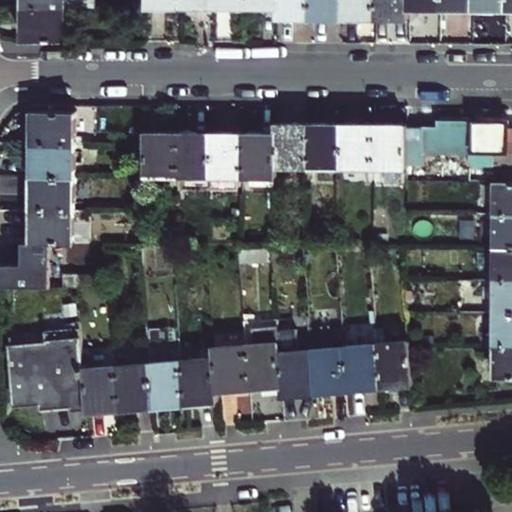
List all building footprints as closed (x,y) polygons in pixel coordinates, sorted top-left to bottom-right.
[(278,0),(279,7),(279,17),(293,17),(311,18),(311,0),(278,0)] [(311,0),(311,18),(326,18),(344,18),(343,0),(311,0)] [(343,0),(344,18),(359,18),(376,18),(376,0),(343,0)] [(376,0),(376,18),(390,18),(409,18),(409,8),(408,0),(376,0)] [(408,0),(409,8),(422,9),(441,9),(441,0),(408,0)] [(441,0),(441,9),(456,9),(474,9),(473,0),(441,0)] [(473,0),(474,9),(489,9),(506,9),(506,0),(473,0)] [(25,7),(25,40),(66,41),(66,7),(25,7)] [(77,110),(33,110),(33,143),(77,144),(77,110)] [(438,127),(423,127),(408,127),(408,164),(426,164),(426,155),(439,155),(439,152),(471,152),(471,165),(497,165),(497,163),(511,163),(511,127),(509,127),(509,121),(492,120),(439,120),(438,127)] [(277,132),(277,166),(310,166),(310,123),(297,123),(277,122),(277,132)] [(310,123),(310,166),(342,167),(342,123),(330,123),(310,123)] [(342,123),(342,167),(375,167),(375,123),(363,123),(342,123)] [(375,123),(375,167),(408,167),(408,164),(408,127),(408,124),(395,124),(375,123)] [(146,131),(146,175),(179,175),(180,132),(164,131),(146,131)] [(180,132),(179,175),(185,175),(212,176),(212,132),(197,132),(180,132)] [(212,176),(212,190),(238,190),(238,176),(244,176),(245,132),(229,132),(212,132),(212,176)] [(245,132),(244,176),(277,176),(277,166),(277,132),(261,132),(245,132)] [(77,144),(33,143),(33,176),(77,176),(77,144)] [(185,190),(212,190),(212,176),(185,175),(185,190)] [(77,176),(33,176),(33,208),(76,209),(77,176)] [(511,180),(506,181),(497,181),(497,213),(511,213),(511,180)] [(76,209),(33,208),(33,242),(51,242),(76,242),(76,209)] [(511,213),(497,213),(497,222),(497,246),(511,246),(511,213)] [(484,246),(497,246),(497,222),(484,222),(484,246)] [(0,287),(51,287),(51,242),(33,242),(22,242),(22,264),(0,264),(0,287)] [(241,247),(242,262),(269,260),(268,245),(241,247)] [(511,246),(497,246),(497,278),(511,278),(511,246)] [(511,278),(497,278),(496,311),(511,311),(511,278)] [(511,311),(496,311),(496,344),(511,343),(511,311)] [(247,344),(250,387),(283,384),(278,329),(278,324),(252,326),(253,343),(247,344)] [(283,384),(283,394),(316,392),(312,348),(299,349),(297,328),(278,329),(283,384)] [(48,338),(13,341),(13,346),(48,343),(83,340),(82,330),(47,333),(48,338)] [(237,333),(215,335),(216,346),(238,345),(237,333)] [(377,342),(381,386),(414,383),(411,339),(377,342)] [(42,401),(88,397),(85,368),(83,340),(48,343),(13,346),(18,403),(42,401)] [(345,345),(348,389),(381,386),(377,342),(345,345)] [(511,343),(496,344),(496,377),(511,377),(511,343)] [(215,357),(218,390),(250,387),(247,344),(238,345),(216,346),(214,347),(215,357)] [(312,348),(316,392),(348,389),(345,345),(312,348)] [(214,347),(189,349),(190,359),(215,357),(214,347)] [(149,353),(125,356),(125,365),(150,362),(149,353)] [(215,357),(190,359),(183,359),(186,403),(219,400),(218,390),(215,357)] [(186,403),(183,359),(150,362),(154,406),(186,403)] [(125,365),(118,365),(121,409),(154,406),(150,362),(125,365)] [(121,409),(118,365),(85,368),(88,397),(89,407),(89,411),(121,409)] [(42,401),(43,411),(89,407),(88,397),(42,401)]
